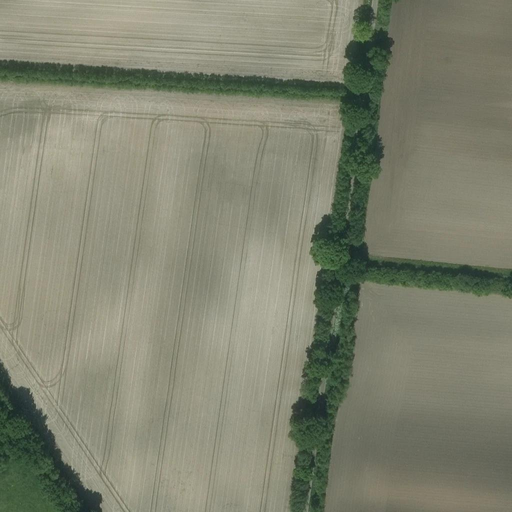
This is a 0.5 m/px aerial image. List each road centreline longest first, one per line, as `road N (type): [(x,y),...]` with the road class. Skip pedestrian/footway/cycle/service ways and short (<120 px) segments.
road 1 (unclassified): [(304,511),(376,0)]
road 2 (unclassified): [(0,386),(82,511)]
